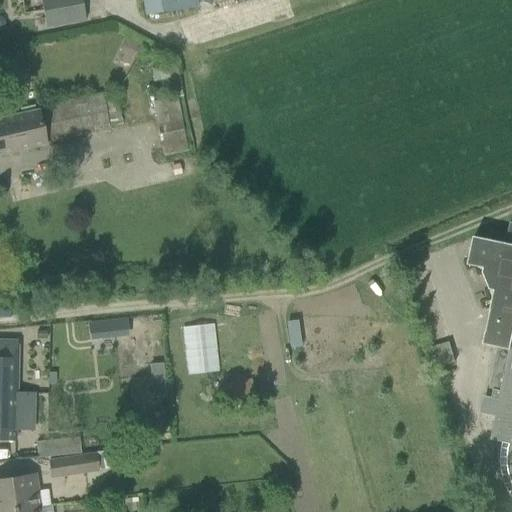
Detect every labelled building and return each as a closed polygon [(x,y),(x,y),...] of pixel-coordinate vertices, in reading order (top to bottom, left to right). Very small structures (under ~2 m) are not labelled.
[(80,0),(39,0),(45,29),(84,23),(80,0)] [(139,0),(142,15),(196,7),(195,0),(139,0)] [(121,57),(119,62),(128,66),(138,45),(129,41),(121,57)] [(114,94),(84,99),(43,109),(43,110),(0,120),(0,155),(45,145),(119,129),(114,94)] [(184,138),(181,122),(157,127),(160,143),(184,138)] [(511,222),(510,222),(505,243),(474,237),(468,265),(484,268),(483,273),(489,290),(494,291),(483,344),(509,350),(500,391),(493,390),(491,399),(499,401),(496,415),(480,412),(479,413),(495,417),(490,440),(502,443),(501,448),(500,457),(500,467),(502,476),(504,485),(508,493),(511,499),(511,222)] [(126,319),(111,321),(113,338),(128,337),(126,319)] [(15,392),(16,342),(0,341),(0,440),(14,441),(15,410),(27,411),(28,393),(15,392)] [(254,402),(250,378),(214,385),(219,409),(254,402)] [(483,398),(480,412),(496,415),(499,401),(491,399),(483,398)] [(108,453),(83,456),(48,462),(50,477),(98,470),(110,469),(108,453)] [(27,476),(0,479),(0,511),(32,508),(27,476)]
